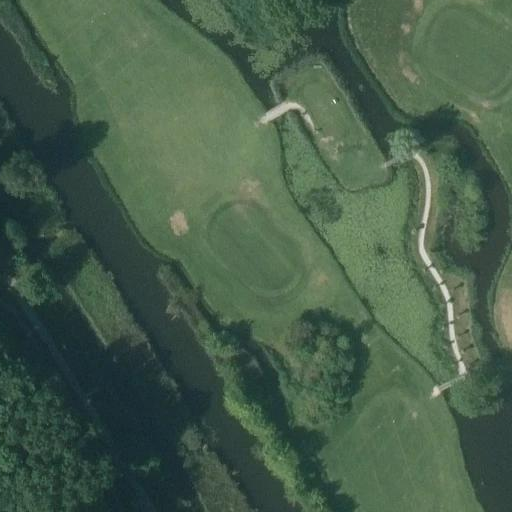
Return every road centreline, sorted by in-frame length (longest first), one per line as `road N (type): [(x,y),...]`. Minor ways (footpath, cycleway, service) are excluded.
road 1 (track): [(468,511),(415,366),(277,195),(237,83),(152,0)]
road 2 (track): [(431,393),(464,375),(467,365),(432,261),(430,186),(415,147),(422,133),(417,104)]
